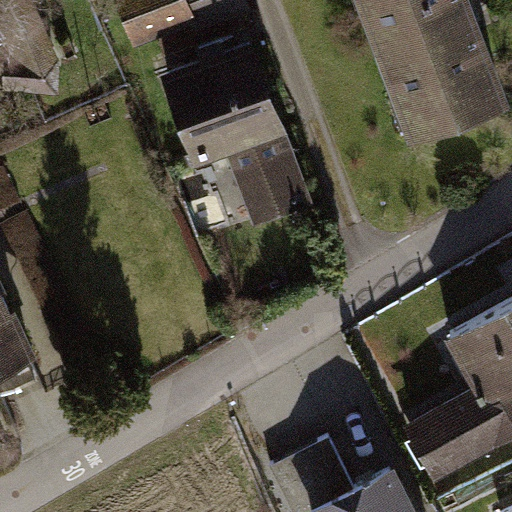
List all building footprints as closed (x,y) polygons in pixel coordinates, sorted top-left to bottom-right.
[(118,0),(138,48),(193,27),(196,36),(258,11),(253,0),(118,0)] [(358,0),(408,137),(510,100),(473,0),(358,0)] [(264,36),(163,72),(198,168),(233,156),(259,227),(323,204),(264,36)] [(0,260),(0,376),(43,357),(0,260)] [(511,295),(442,333),(471,386),(402,423),(430,475),(511,430),(511,295)] [(320,431),(261,460),(286,511),(401,511),(380,467),(346,484),(320,431)] [(511,511),(511,497),(490,508),(492,511),(511,511)]
